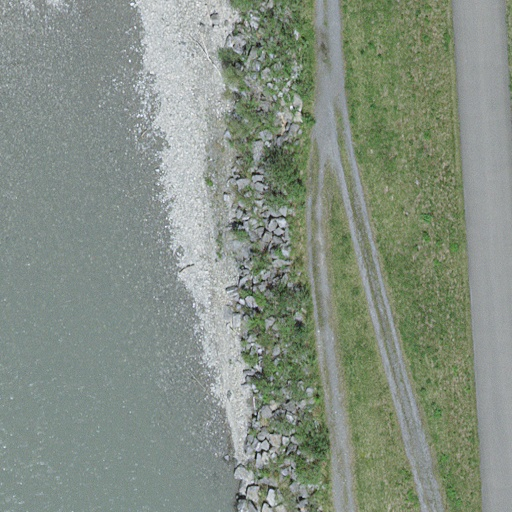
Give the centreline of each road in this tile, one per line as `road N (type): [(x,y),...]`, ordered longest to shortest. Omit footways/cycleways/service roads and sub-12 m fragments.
road 1 (track): [(344,511),(315,240),(325,0)]
road 2 (unclassified): [(477,0),(511,498)]
road 3 (track): [(324,94),(433,511)]
